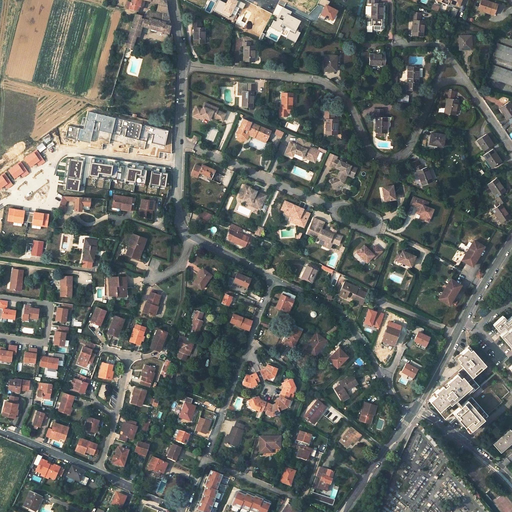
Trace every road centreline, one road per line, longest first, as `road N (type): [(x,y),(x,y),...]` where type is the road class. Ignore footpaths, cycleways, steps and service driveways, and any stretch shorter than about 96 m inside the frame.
road 1 (residential): [(181,65),(319,82),(351,108),(369,152),(382,160),(407,149),(436,86)]
road 2 (residential): [(273,279),(179,509)]
road 3 (residential): [(273,279),(337,310),(410,414)]
road 4 (unclassified): [(414,408),(511,238)]
road 5 (residential): [(103,349),(125,357),(126,367),(96,471)]
road 6 (residential): [(178,164),(72,150),(49,169)]
road 7 (unclassified): [(511,484),(414,408)]
